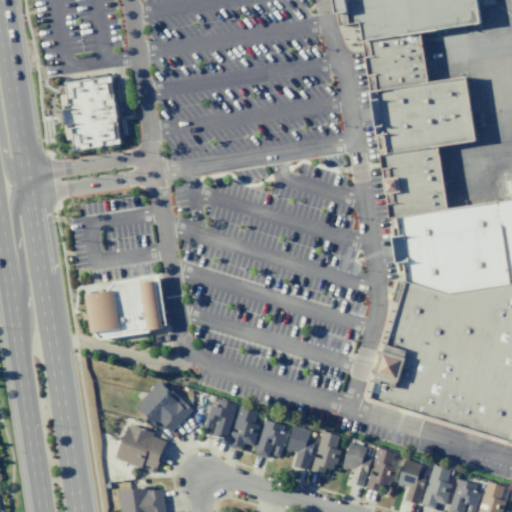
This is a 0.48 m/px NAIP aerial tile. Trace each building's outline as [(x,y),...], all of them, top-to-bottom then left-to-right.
[(336,0),(341,28),(362,24),(365,42),(423,34),(484,25),(480,0),(336,0)] [(365,42),(400,282),(366,397),(511,441),(511,202),(452,211),(442,149),(479,143),(468,77),(432,83),(423,34),(365,42)] [(112,77),(122,143),(77,150),(73,125),(67,126),(64,107),(69,106),(66,84),(112,77)] [(160,276),(116,283),(117,292),(85,297),(92,340),(169,327),(160,276)] [(166,385),(191,409),(170,432),(164,426),(160,430),(134,405),(157,381),(164,388),(166,385)] [(217,399),(236,404),(226,439),(211,435),(215,421),(212,420),(209,429),(203,427),(206,416),(202,415),(206,403),(215,406),(217,399)] [(258,425),(252,445),(243,442),(240,450),(227,446),(231,431),(239,433),(240,430),(232,428),(239,405),(256,410),(252,423),(258,425)] [(281,425),(263,419),(253,454),(267,458),(271,444),(275,445),(272,455),(279,457),(285,433),(279,431),(281,425)] [(151,435),(164,441),(159,454),(161,455),(154,473),(147,470),(149,467),(141,464),(139,468),(113,457),(126,426),(128,426),(129,424),(152,433),(151,435)] [(284,450),(292,425),(309,430),(306,439),(314,442),(305,469),(292,465),(296,452),(290,450),(289,452),(284,450)] [(340,450),(335,464),(333,463),(331,469),(325,467),(323,474),(309,471),(313,456),(321,458),(322,455),(315,452),(321,430),(338,435),(334,448),(340,450)] [(340,467),(348,442),(365,447),(362,456),(370,459),(361,486),(348,482),(352,469),(346,467),(345,469),(340,467)] [(395,467),(391,481),(388,481),(387,487),(380,485),(378,492),(364,488),(369,473),(376,475),(377,472),(370,470),(376,447),(393,452),(390,465),(395,467)] [(396,485),(404,459),(421,464),(418,473),(425,476),(417,503),(404,499),(408,486),(401,484),(401,486),(396,485)] [(450,484),(444,504),(435,501),(433,509),(419,505),(432,464),(449,470),(445,482),(450,484)] [(474,483),(456,478),(446,511),(461,511),(464,503),(468,504),(465,511),(471,511),(478,492),(472,490),(474,483)] [(504,501),(500,511),(476,511),(478,507),(486,509),(487,506),(479,503),(486,481),(503,486),(499,499),(504,501)] [(161,488),(164,511),(119,511),(116,490),(152,485),(153,490),(161,488)]
